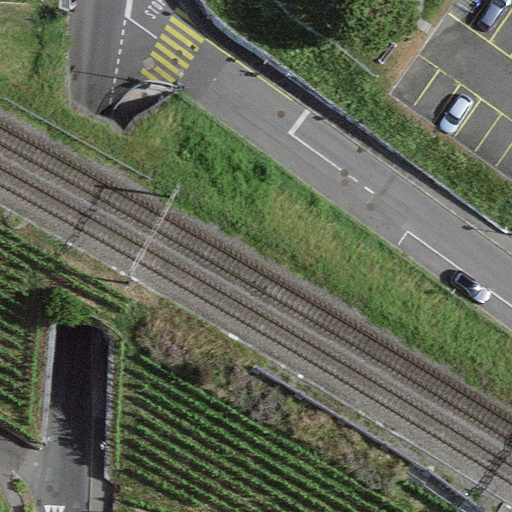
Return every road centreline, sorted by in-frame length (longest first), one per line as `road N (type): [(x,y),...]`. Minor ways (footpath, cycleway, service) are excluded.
road 1 (tertiary): [(66,511),(110,12)]
road 2 (residential): [(110,12),(511,297)]
